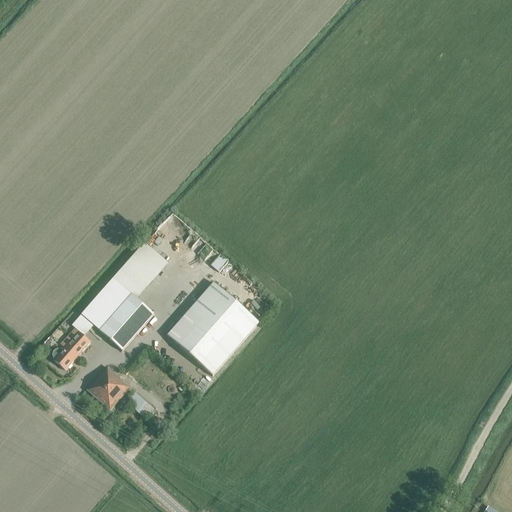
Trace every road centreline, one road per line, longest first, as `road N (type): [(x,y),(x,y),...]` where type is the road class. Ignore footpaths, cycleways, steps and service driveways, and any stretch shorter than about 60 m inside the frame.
road 1 (unclassified): [(177,511),(0,351)]
road 2 (unknown): [(54,401),(104,349),(124,348),(187,288)]
road 3 (track): [(511,385),(442,511)]
